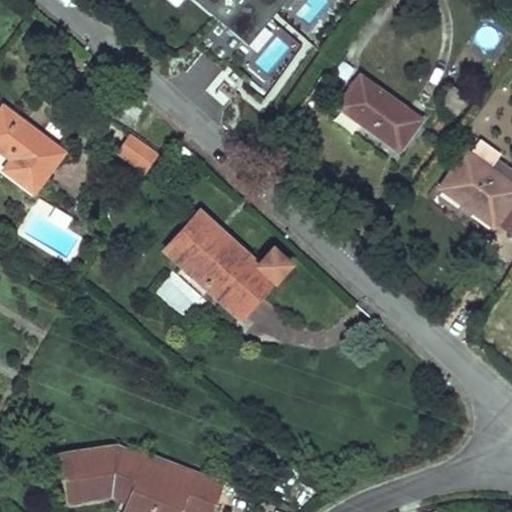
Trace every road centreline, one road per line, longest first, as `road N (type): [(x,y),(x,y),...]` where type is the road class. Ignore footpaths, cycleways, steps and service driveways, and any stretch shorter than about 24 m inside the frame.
road 1 (residential): [(56,0),(511,409)]
road 2 (residential): [(511,449),(345,511)]
